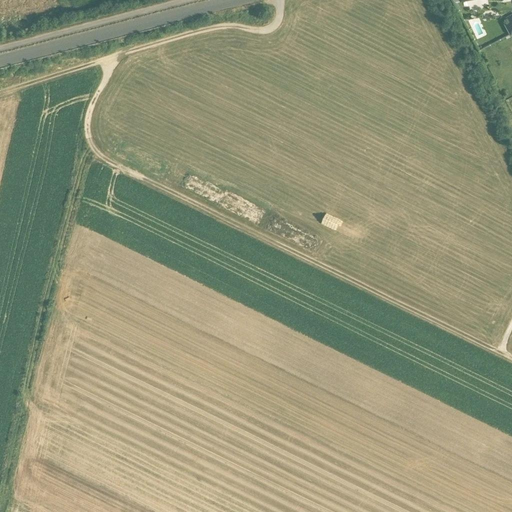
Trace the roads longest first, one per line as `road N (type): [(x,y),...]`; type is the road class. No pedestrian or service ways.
road 1 (track): [(511,360),(101,158),(86,123),(116,56)]
road 2 (track): [(96,154),(7,511)]
road 3 (track): [(277,0),(268,31),(210,29),(0,93)]
road 4 (unclassified): [(0,59),(236,0)]
